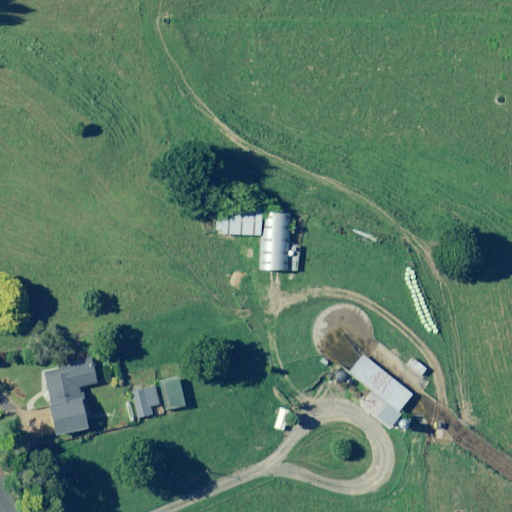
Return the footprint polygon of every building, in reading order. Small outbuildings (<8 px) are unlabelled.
[(259,236),(260,213),(260,209),(216,207),(215,234),(259,236)] [(286,271),(287,243),(288,234),(293,235),(294,215),(262,213),(261,236),(259,270),(286,271)] [(287,243),(286,271),(297,272),(298,243),(287,243)] [(410,396),(362,357),(349,374),(372,392),(360,406),(389,429),(400,415),(397,412),(410,396)] [(95,384),(90,361),(43,371),(57,435),(86,429),(77,388),(95,384)] [(184,407),(178,381),(160,385),(166,411),(184,407)] [(158,405),(153,386),(131,391),(137,418),(151,415),(149,407),(158,405)]
